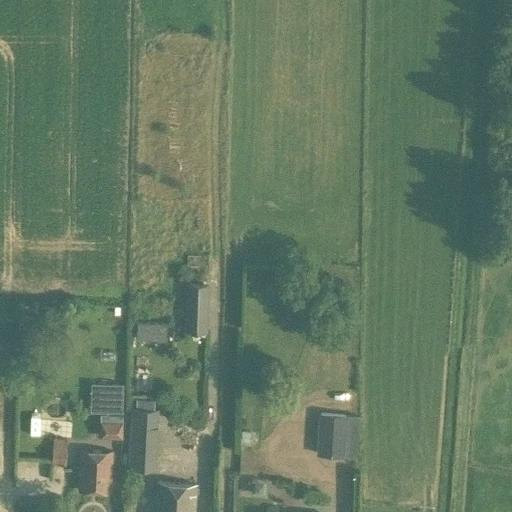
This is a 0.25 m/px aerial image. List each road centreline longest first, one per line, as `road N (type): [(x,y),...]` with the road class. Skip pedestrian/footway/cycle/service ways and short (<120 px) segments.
road 1 (track): [(224,511),(233,254)]
road 2 (track): [(1,511),(9,287)]
